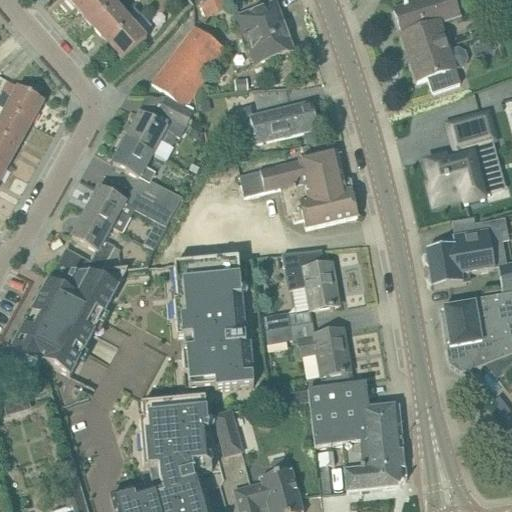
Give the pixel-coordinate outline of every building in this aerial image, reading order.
[(66,0),(77,11),(89,0),(66,0)] [(89,0),(77,11),(92,29),(116,8),(108,0),(89,0)] [(158,20),(166,12),(165,11),(177,0),(160,0),(149,10),(158,20)] [(205,20),(228,11),(223,0),(215,0),(200,6),(205,20)] [(453,0),(428,0),(404,8),(394,11),(402,37),(401,38),(417,85),(427,81),(432,96),(460,87),(455,73),(464,70),(468,62),(465,53),(457,50),(448,52),(440,26),(461,19),(453,0)] [(274,4),(256,11),(233,19),(240,38),(244,37),(255,67),(293,53),(274,4)] [(92,29),(107,46),(131,25),(116,8),(92,29)] [(131,25),(107,46),(123,63),(146,42),(131,25)] [(152,86),(183,111),(226,54),(194,30),(152,86)] [(234,94),(249,92),(248,81),(233,82),(234,94)] [(5,111),(32,126),(44,104),(7,83),(2,94),(12,99),(5,111)] [(126,142),(153,156),(161,142),(171,148),(175,140),(179,142),(193,116),(166,101),(153,124),(140,117),(126,142)] [(250,109),(231,113),(229,114),(237,148),(255,143),(256,146),(317,132),(311,105),(253,119),(250,109)] [(0,120),(0,137),(19,148),(32,126),(5,111),(0,120)] [(444,161),(425,166),(429,184),(427,184),(433,209),(463,201),(464,207),(484,202),(483,199),(489,197),(482,172),(498,167),(491,144),(494,143),(487,116),(447,127),(455,158),(457,162),(445,165),(444,161)] [(0,166),(7,170),(19,148),(0,137),(0,166)] [(146,169),(153,156),(126,142),(112,166),(139,181),(150,186),(156,175),(146,169)] [(336,155),(317,160),(242,177),(242,178),(239,179),(244,200),(280,192),(286,221),(293,219),(294,225),(303,223),(305,231),(357,220),(351,193),(345,194),(336,155)] [(153,188),(146,201),(174,217),(181,203),(153,188)] [(146,201),(132,193),(125,205),(99,191),(85,216),(111,230),(111,231),(121,236),(134,214),(166,231),(174,217),(146,201)] [(111,230),(85,216),(72,240),(97,254),(91,265),(66,251),(50,279),(101,274),(114,250),(115,249),(104,243),(111,231),(111,230)] [(427,256),(424,260),(425,266),(429,269),(430,276),(428,279),(429,286),(433,288),(433,291),(466,286),(465,277),(498,272),(501,292),(511,289),(511,267),(505,269),(501,241),(489,242),(488,233),(452,239),(454,248),(426,252),(427,256)] [(306,289),(310,313),(329,310),(329,312),(333,311),(333,310),(338,309),(334,285),(331,286),(328,267),(323,268),(321,255),(321,254),(284,258),(290,292),(306,289)] [(245,347),(238,262),(174,268),(177,302),(173,303),(177,340),(189,339),(190,352),(182,353),(184,378),(187,377),(188,392),(215,389),(215,393),(253,390),(249,346),(245,347)] [(268,262),(255,264),(256,277),(264,276),(269,270),(268,262)] [(42,364),(70,379),(128,272),(71,277),(68,283),(71,285),(66,293),(49,284),(10,355),(3,368),(21,378),(23,376),(33,381),(38,370),(42,364)] [(443,312),(441,312),(450,366),(460,374),(472,372),(486,367),(511,356),(511,295),(473,302),(474,305),(443,311),(443,312)] [(264,332),(291,328),(289,316),(262,320),(264,332)] [(266,347),(293,342),(291,328),(264,332),(266,347)] [(322,382),(324,390),(351,387),(349,375),(350,375),(346,351),(342,351),(339,334),(296,342),(300,361),(315,359),(319,382),(322,382)] [(511,356),(486,367),(497,381),(511,368),(511,356)] [(351,387),(324,390),(272,396),(274,408),(309,404),(315,449),(342,447),(345,474),(344,474),(346,495),(399,490),(406,483),(403,450),(403,448),(402,448),(398,409),(369,412),(366,386),(351,387)] [(494,403),(491,406),(501,418),(504,416),(509,412),(498,400),(494,403)] [(208,511),(200,481),(194,483),(192,475),(212,474),(205,401),(138,407),(143,471),(154,470),(155,482),(160,481),(163,491),(134,499),(133,494),(110,500),(113,511),(208,511)] [(231,414),(213,419),(224,459),(242,455),(234,426),(239,425),(244,417),(243,413),(231,414)] [(333,453),(316,455),(318,470),(327,469),(334,468),(333,453)] [(301,511),(287,460),(270,464),(273,477),(260,481),(262,486),(234,494),(238,511),(301,511)] [(86,511),(72,464),(55,469),(68,511),(86,511)] [(9,511),(3,489),(0,489),(0,511),(9,511)]
